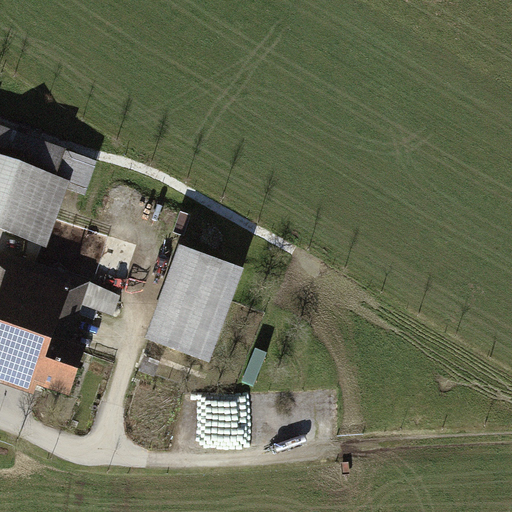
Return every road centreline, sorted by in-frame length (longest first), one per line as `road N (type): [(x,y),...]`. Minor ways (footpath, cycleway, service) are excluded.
road 1 (track): [(123,457),(511,431)]
road 2 (track): [(0,239),(142,277),(123,457)]
road 3 (track): [(0,415),(123,457)]
